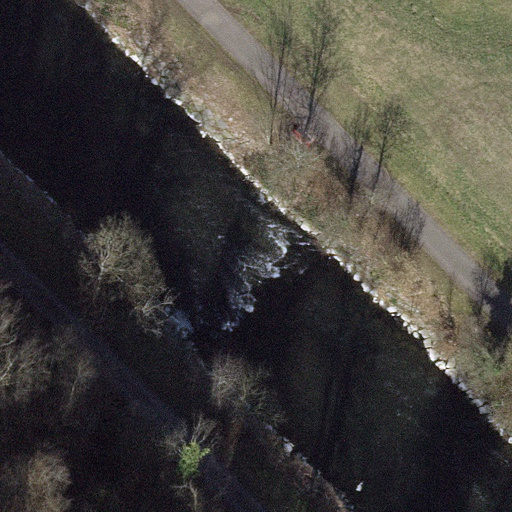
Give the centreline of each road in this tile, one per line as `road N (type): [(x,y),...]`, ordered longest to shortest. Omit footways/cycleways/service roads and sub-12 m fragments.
road 1 (track): [(198,0),(511,316)]
road 2 (track): [(232,511),(0,279)]
